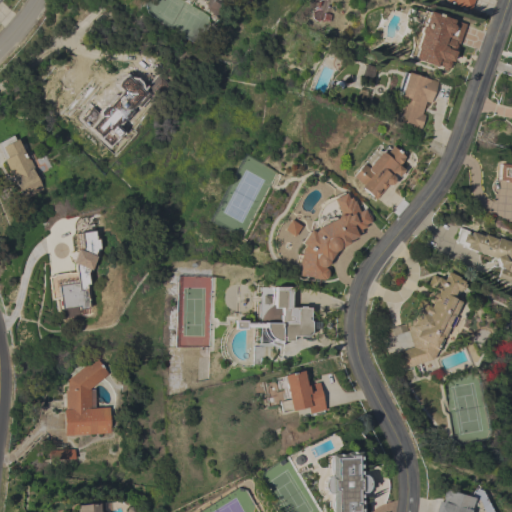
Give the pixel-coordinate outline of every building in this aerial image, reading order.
[(205,3),(206,0),(226,0),(218,17),(210,13),(211,12),(207,9),(205,3)] [(471,0),(468,10),(442,0),(471,0)] [(419,33),(417,31),(419,26),(421,25),(427,10),(464,24),(457,43),(454,42),(455,44),(453,50),(454,51),(450,62),(449,61),(447,68),(445,67),(445,70),(411,58),(415,48),(414,47),(419,33)] [(402,71),(406,73),(406,72),(429,79),(430,79),(436,81),(429,102),(424,101),(420,113),(423,114),(419,128),(393,119),(400,97),(394,95),(402,71)] [(73,115),(85,102),(98,114),(118,92),(121,94),(132,82),(147,96),(135,110),(132,108),(125,116),(126,118),(118,127),(122,132),(108,147),(73,115)] [(8,171),(9,171),(2,159),(4,158),(0,150),(0,140),(11,135),(14,139),(16,139),(26,159),(29,159),(42,186),(41,187),(42,189),(23,199),(8,171)] [(359,187),(361,184),(351,176),(362,163),(366,167),(378,152),(381,152),(384,154),(391,145),(404,156),(402,158),(403,158),(398,165),(403,169),(398,176),(393,172),(391,175),(393,177),(393,181),(390,184),(386,185),(374,199),(359,187)] [(511,181),(503,181),(504,180),(496,179),(497,163),(511,164),(511,181)] [(297,268),(295,268),(295,266),(294,262),(294,260),(295,258),(297,254),(298,254),(299,250),(302,246),(298,243),(307,229),(311,232),(315,227),(316,227),(314,221),(315,220),(316,218),(317,212),(318,209),(320,207),(325,203),(328,201),(344,193),(347,198),(349,197),(351,201),(352,200),(358,211),(363,209),(366,213),(369,219),(368,220),(369,221),(363,224),(364,226),(359,229),(360,231),(354,234),(355,236),(345,241),(346,243),(336,248),(335,249),(333,251),(326,261),(326,263),(325,264),(322,267),(322,268),(324,268),(325,270),(326,272),(326,274),(325,276),(325,277),(323,278),(321,278),(321,279),(315,279),(315,278),(310,278),(310,276),(297,275),(297,268)] [(511,282),(495,276),(498,268),(500,269),(498,265),(497,265),(494,258),(476,251),(475,252),(461,246),(462,245),(455,243),(456,241),(454,241),(459,227),(483,236),(483,234),(497,239),(497,237),(511,242),(511,282)] [(75,272),(74,271),(81,270),(82,274),(83,274),(88,308),(89,308),(89,312),(77,314),(78,317),(69,319),(69,316),(60,317),(57,297),(50,298),(47,276),(75,272)] [(400,369),(394,352),(411,347),(406,331),(404,332),(404,330),(392,334),(392,336),(383,339),(380,330),(412,320),(410,319),(414,311),(414,310),(419,299),(430,305),(431,303),(426,300),(430,292),(431,293),(432,292),(436,293),(437,291),(426,285),(431,274),(443,280),(447,271),(458,277),(458,278),(463,281),(462,283),(464,284),(461,290),(459,289),(458,292),(455,290),(451,297),(460,302),(453,316),(456,317),(450,328),(448,327),(442,338),(440,336),(439,338),(442,340),(437,349),(436,349),(431,359),(400,369)] [(288,307),(297,307),(297,306),(303,306),(303,307),(308,307),(308,321),(309,321),(309,333),(307,335),(306,336),(304,336),(291,335),(291,340),(279,340),(279,346),(276,346),(273,345),(270,344),(267,343),(269,340),(266,338),(264,336),(263,334),(262,332),(260,328),(244,328),(244,329),(232,329),(232,320),(245,320),(245,323),(253,323),(253,322),(258,322),(258,319),(258,318),(261,313),(263,310),(264,309),(268,306),(270,305),(270,286),(288,287),(288,307)] [(63,436),(61,409),(63,409),(62,390),(64,390),(64,379),(93,356),(106,374),(87,389),(93,389),(94,408),(107,407),(109,433),(63,436)] [(289,410),(280,412),(277,401),(287,399),(281,375),(301,370),(304,386),(306,385),(308,392),(312,390),(311,383),(317,382),(323,409),(308,413),(306,406),(289,411),(289,410)] [(47,460),(47,450),(73,449),(73,458),(47,460)] [(358,475),(362,475),(364,476),(365,478),(366,481),(367,483),(367,486),(365,490),(362,493),(359,493),(359,511),(329,511),(329,494),(326,494),(324,493),(323,492),(322,490),(321,488),(321,487),(320,484),(321,482),(323,478),(324,477),(325,476),(328,476),(328,454),(342,454),(342,452),(357,452),(358,475)] [(472,498),(469,510),(470,510),(469,511),(434,511),(438,501),(441,502),(441,500),(440,500),(442,492),(443,493),(444,490),(472,498)] [(105,502),(106,511),(75,511),(75,504),(97,503),(105,502)]
